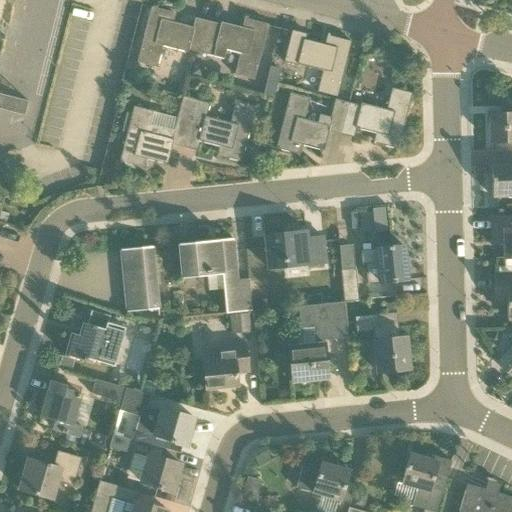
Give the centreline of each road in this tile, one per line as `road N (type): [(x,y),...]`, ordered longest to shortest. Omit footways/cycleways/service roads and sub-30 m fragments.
road 1 (residential): [(0,407),(35,283),(63,223),(89,213),(443,177)]
road 2 (residential): [(210,511),(227,445),(240,429),(451,406)]
road 3 (residential): [(451,406),(443,177)]
road 4 (residential): [(443,37),(298,0)]
road 5 (residential): [(443,177),(443,37)]
